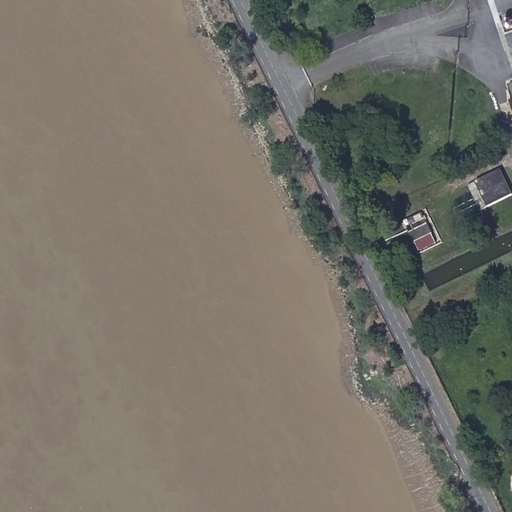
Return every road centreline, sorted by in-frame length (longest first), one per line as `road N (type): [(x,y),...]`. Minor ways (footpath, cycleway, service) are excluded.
road 1 (tertiary): [(240,0),(490,511)]
road 2 (unknown): [(398,323),(511,267)]
